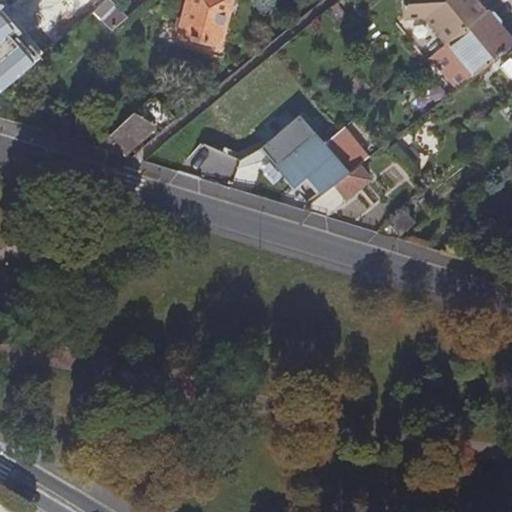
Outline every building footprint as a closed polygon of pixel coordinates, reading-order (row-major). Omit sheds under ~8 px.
[(106,0),(92,13),(110,31),(128,16),(115,3),(118,0),(106,0)] [(231,0),(187,0),(178,36),(219,46),(231,0)] [(426,3),(429,0),(402,0),(404,17),(408,17),(426,3)] [(432,21),(459,0),(429,0),(426,3),(408,17),(425,16),(430,23),(432,21)] [(447,43),(483,14),(470,0),(459,0),(432,21),(430,23),(447,43)] [(0,88),(35,59),(16,37),(21,33),(0,8),(0,88)] [(474,23),(488,12),(487,11),(483,14),(447,43),(443,46),(445,47),(474,23)] [(459,88),(511,47),(511,41),(488,12),(474,23),(445,47),(433,56),(459,88)] [(511,59),(503,67),(511,77),(511,59)] [(267,152),(307,120),(300,113),(261,145),(267,152)] [(150,123),(133,114),(106,138),(123,148),(150,123)] [(334,183),(349,172),(324,141),(307,120),(267,152),(294,185),(307,175),(321,193),(334,183)] [(357,166),(368,157),(343,126),(324,141),(349,172),(357,166)] [(368,179),(357,166),(349,172),(334,183),(345,196),(368,179)] [(414,223),(403,210),(391,220),(402,234),(414,223)]
